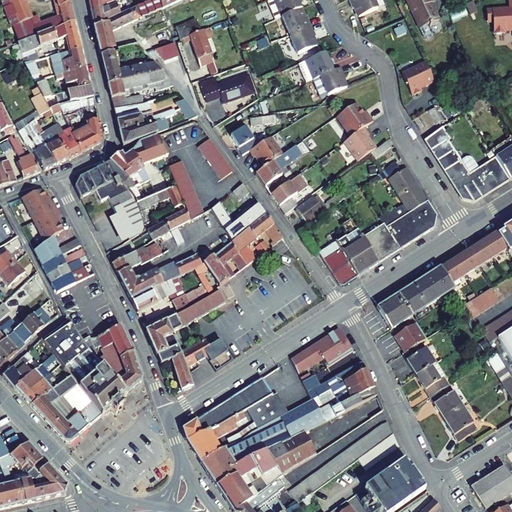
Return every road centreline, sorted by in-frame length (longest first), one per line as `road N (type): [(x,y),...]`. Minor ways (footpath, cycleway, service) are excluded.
road 1 (residential): [(324,0),(335,26),(382,64),(399,128),(463,231)]
road 2 (residential): [(55,176),(169,418)]
road 3 (residential): [(341,308),(201,119)]
road 4 (residential): [(169,418),(341,308)]
road 5 (residential): [(435,487),(345,305)]
road 6 (residential): [(112,148),(77,0)]
road 7 (residential): [(345,305),(463,231)]
